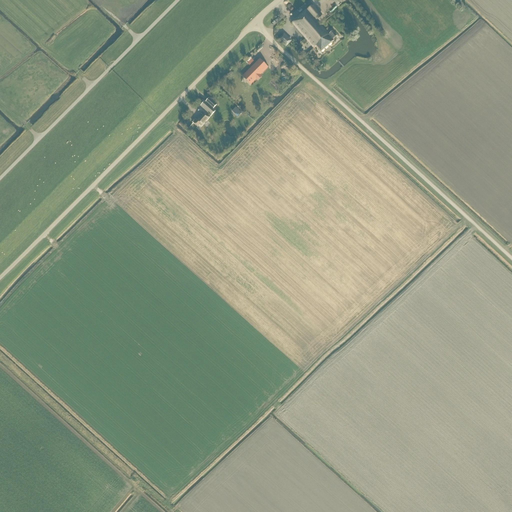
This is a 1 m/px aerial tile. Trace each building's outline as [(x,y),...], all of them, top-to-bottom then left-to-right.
[(328,35),(315,20),(321,15),(313,5),(292,23),(314,48),(316,47),(321,52),(331,43),(333,41),(332,40),(336,36),(333,33),(332,32),(328,35)] [(286,48),(292,41),(284,34),(278,40),(286,48)] [(260,60),(243,78),(250,84),(267,67),(260,60)] [(217,105),(209,98),(205,102),(200,107),(211,116),(215,111),(213,109),(217,105)] [(242,114),(236,107),(234,110),(240,116),(242,114)] [(201,127),(209,118),(203,113),(202,112),(200,114),(201,115),(196,121),(195,119),(192,123),(196,126),(198,124),(201,127)]
